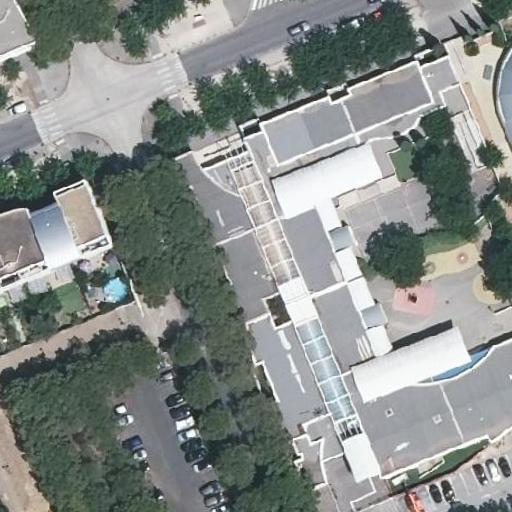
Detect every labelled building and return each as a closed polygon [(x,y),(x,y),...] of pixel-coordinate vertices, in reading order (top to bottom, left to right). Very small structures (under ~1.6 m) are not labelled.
[(0,0),(0,57),(40,41),(33,30),(18,3),(16,0),(0,0)] [(494,106),(500,125),(511,155),(511,38),(506,46),(497,65),(493,85),(494,106)] [(242,313),(245,322),(268,313),(274,327),(293,319),(288,305),(306,298),(326,289),(341,284),(346,281),(334,252),(350,246),(354,244),(346,225),(326,233),(315,204),(287,213),(282,197),(297,191),(310,183),(321,172),(335,159),(344,150),(353,145),(361,144),(374,142),(382,141),(390,139),(400,135),(407,131),(413,127),(420,119),(425,116),(434,112),(446,107),(440,92),(458,85),(447,55),(418,66),(416,62),(348,87),(350,93),(330,100),(329,96),(262,121),(264,127),(244,135),(249,147),(205,164),(192,149),(172,158),(184,186),(190,184),(198,203),(192,206),(208,246),(214,244),(230,282),(222,285),(235,316),(242,313)] [(0,285),(21,277),(26,275),(50,264),(52,269),(82,257),(80,252),(110,240),(89,187),(57,200),(60,206),(65,219),(51,224),(46,212),(33,217),(30,211),(0,223),(0,285)] [(52,209),(46,212),(51,224),(65,219),(60,206),(52,209)] [(80,252),(82,257),(84,262),(113,249),(110,240),(80,252)] [(415,252),(418,274),(481,266),(478,244),(415,252)] [(361,275),(350,246),(334,252),(346,281),(361,275)] [(50,264),(26,275),(29,284),(54,274),(52,269),(50,264)] [(0,285),(0,295),(23,286),(21,277),(0,285)] [(353,312),(341,284),(326,289),(338,318),(353,312)] [(338,318),(326,289),(306,298),(314,317),(296,325),(293,319),(274,327),(268,313),(245,322),(242,324),(246,333),(242,335),(253,362),(260,359),(276,398),(268,401),(284,439),(288,438),(294,452),(297,451),(298,455),(292,458),(304,489),(322,481),(319,460),(345,448),(362,440),(377,475),(378,479),(480,437),(488,445),(510,424),(511,423),(511,338),(487,348),(478,357),(472,361),(465,365),(459,370),(451,374),(447,376),(427,384),(423,373),(398,383),(394,382),(387,383),(380,384),(373,385),(365,387),(358,388),(344,393),(338,375),(358,367),(346,339),(361,332),(367,331),(358,310),(353,312),(338,318)] [(451,330),(372,361),(358,367),(338,375),(344,393),(358,388),(365,387),(373,385),(380,384),(387,383),(394,382),(398,383),(423,373),(462,358),(451,330)] [(372,361),(361,332),(346,339),(358,367),(372,361)] [(462,358),(423,373),(427,384),(447,376),(451,374),(459,370),(465,365),(472,361),(478,357),(487,348),(462,358)] [(359,482),(377,475),(362,440),(345,448),(359,482)]
